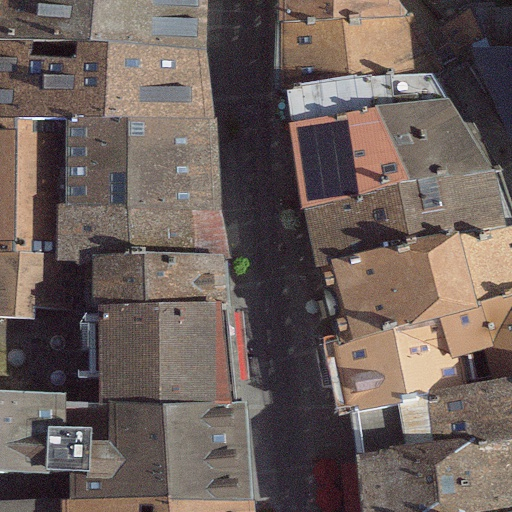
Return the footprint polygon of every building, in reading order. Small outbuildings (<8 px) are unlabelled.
[(0,0),(0,40),(65,44),(75,44),(75,0),(0,0)] [(75,0),(75,44),(210,48),(207,0),(75,0)] [(341,22),(405,19),(389,0),(282,0),(280,22),(341,22)] [(417,0),(441,33),(471,17),(470,0),(417,0)] [(471,17),(441,33),(451,46),(463,64),(489,53),(471,17)] [(341,22),(354,81),(447,76),(444,71),(431,55),(405,19),(341,22)] [(279,87),(354,81),(341,22),(280,22),(279,87)] [(0,117),(67,125),(65,44),(0,40),(0,117)] [(67,125),(212,121),(210,48),(75,44),(65,44),(67,125)] [(452,68),(463,64),(451,46),(441,50),(431,55),(444,71),(452,68)] [(511,52),(489,53),(463,64),(511,142),(511,52)] [(354,81),(370,120),(398,199),(497,171),(447,76),(354,81)] [(280,126),(291,139),(305,212),(398,199),(370,120),(354,81),(279,87),(280,126)] [(67,125),(0,117),(0,253),(63,256),(66,203),(67,125)] [(67,125),(66,203),(224,208),(212,121),(67,125)] [(511,200),(497,171),(398,199),(416,253),(511,224),(511,200)] [(416,253),(398,199),(305,212),(320,275),(416,253)] [(94,256),(227,255),(224,208),(66,203),(63,256),(94,256)] [(511,224),(416,253),(447,323),(511,299),(511,224)] [(0,253),(0,311),(98,312),(94,256),(63,256),(0,253)] [(338,342),(447,323),(416,253),(320,275),(338,342)] [(98,312),(230,311),(227,255),(94,256),(98,312)] [(511,299),(447,323),(469,387),(511,376),(511,299)] [(0,311),(0,407),(64,412),(111,411),(98,312),(0,311)] [(111,411),(235,408),(230,311),(98,312),(111,411)] [(350,407),(469,387),(447,323),(338,342),(350,407)] [(511,376),(469,387),(492,444),(511,442),(511,376)] [(492,444),(469,387),(350,407),(358,459),(492,444)] [(0,475),(73,475),(92,474),(92,448),(91,435),(64,435),(64,412),(0,407),(0,475)] [(73,488),(73,500),(253,501),(251,488),(245,407),(235,408),(111,411),(112,446),(92,448),(92,474),(73,475),(73,488)] [(511,511),(511,442),(492,444),(358,459),(364,511),(511,511)] [(61,511),(62,499),(0,501),(0,511),(61,511)] [(61,511),(253,511),(253,501),(73,500),(62,499),(61,511)]
